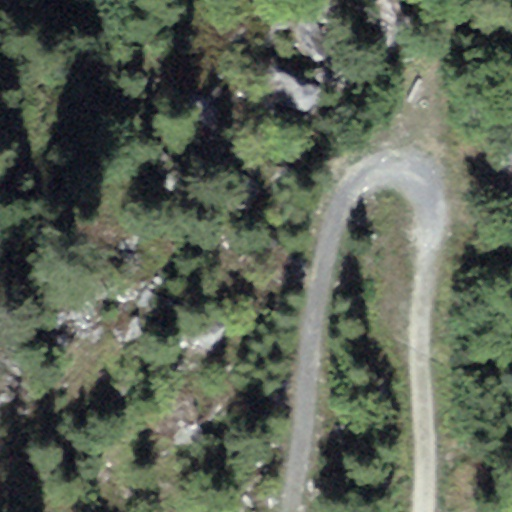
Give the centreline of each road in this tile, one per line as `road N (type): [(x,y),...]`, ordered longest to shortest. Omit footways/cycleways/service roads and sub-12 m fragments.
road 1 (track): [(415,172),(379,169),(338,207),(284,511)]
road 2 (track): [(423,511),(415,172)]
